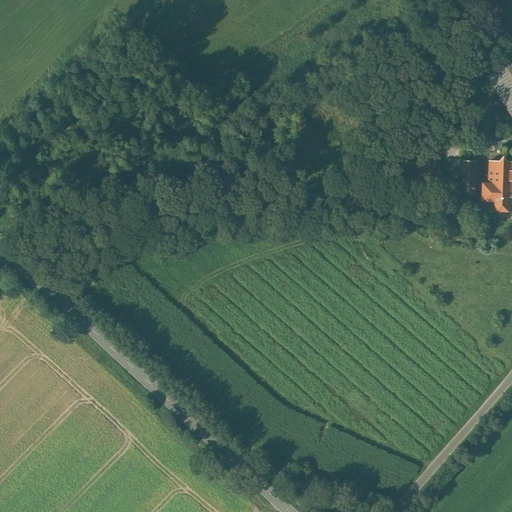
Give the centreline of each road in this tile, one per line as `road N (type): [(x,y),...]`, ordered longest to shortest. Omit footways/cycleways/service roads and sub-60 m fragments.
road 1 (secondary): [(0,244),(289,511)]
road 2 (unclassified): [(395,511),(511,377)]
